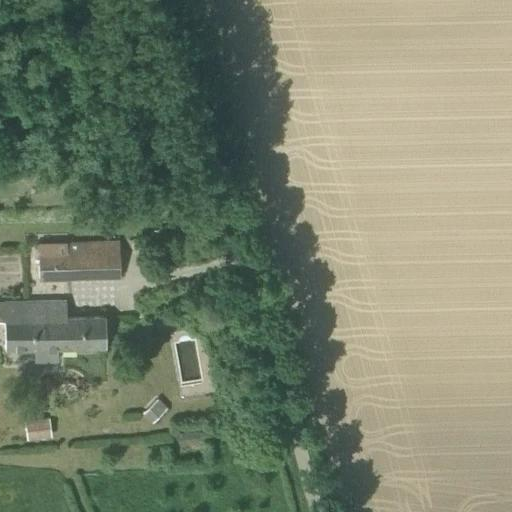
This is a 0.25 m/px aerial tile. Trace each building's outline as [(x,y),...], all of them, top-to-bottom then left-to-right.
[(100,243),(101,277),(121,276),(119,242),(100,243)] [(50,244),(38,244),(38,252),(39,272),(39,278),(76,277),(77,277),(76,243),(50,244)] [(66,306),(67,301),(0,301),(0,320),(5,320),(5,348),(35,348),(35,360),(58,359),(58,347),(106,347),(106,317),(61,318),(61,306),(66,306)] [(6,350),(6,364),(34,363),(33,349),(6,350)] [(154,401),(145,410),(155,420),(164,410),(154,401)] [(26,420),(28,437),(55,434),(53,417),(26,420)]
